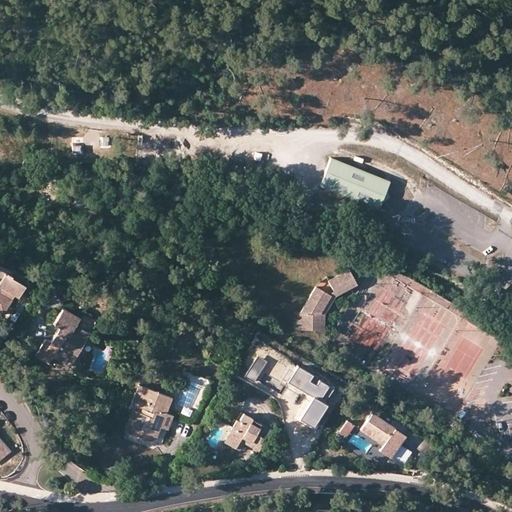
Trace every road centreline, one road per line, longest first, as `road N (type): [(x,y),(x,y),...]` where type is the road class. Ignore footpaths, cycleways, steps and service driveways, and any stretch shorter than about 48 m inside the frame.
road 1 (residential): [(0,101),(93,120),(382,141),(511,219)]
road 2 (residential): [(126,508),(259,484),(342,481),(435,493),(485,511)]
